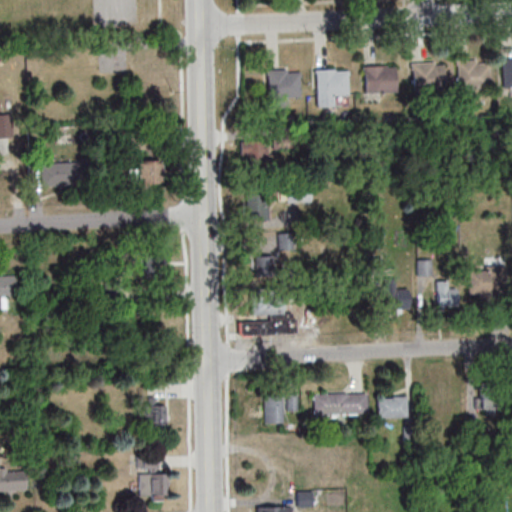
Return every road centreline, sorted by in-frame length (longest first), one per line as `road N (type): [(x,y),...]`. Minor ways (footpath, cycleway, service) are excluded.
road 1 (secondary): [(206,511),(197,25)]
road 2 (residential): [(511,12),(197,25)]
road 3 (residential): [(511,345),(205,361)]
road 4 (residential): [(202,217),(0,227)]
